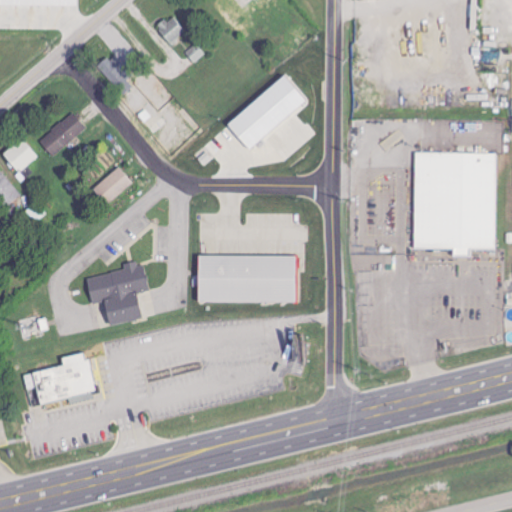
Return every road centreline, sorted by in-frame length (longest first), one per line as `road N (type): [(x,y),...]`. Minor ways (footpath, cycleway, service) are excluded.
road 1 (residential): [(342,419),(332,0)]
road 2 (primary): [(0,504),(342,419)]
road 3 (residential): [(331,182),(180,180),(152,160),(61,52)]
road 4 (primary): [(342,419),(511,376)]
road 5 (secondary): [(0,105),(120,0)]
